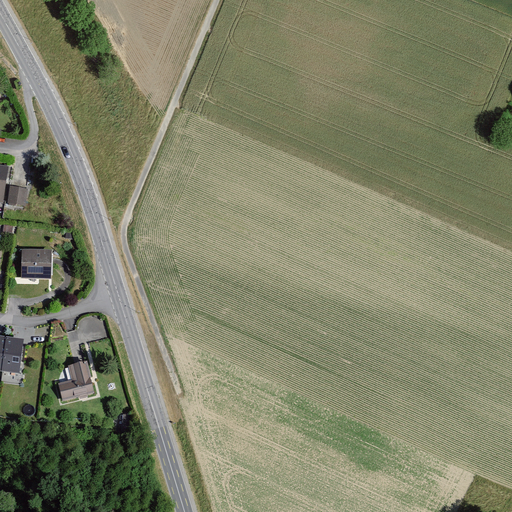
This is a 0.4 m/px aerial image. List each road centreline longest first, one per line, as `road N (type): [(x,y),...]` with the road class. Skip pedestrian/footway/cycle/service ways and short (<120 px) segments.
road 1 (residential): [(217,0),(124,223),(179,401)]
road 2 (tertiary): [(116,288),(83,186),(27,66)]
road 3 (tertiary): [(184,511),(116,288)]
road 4 (residential): [(0,318),(56,317),(116,288)]
